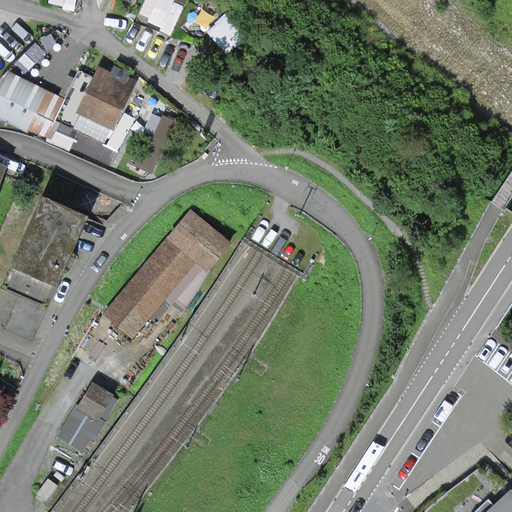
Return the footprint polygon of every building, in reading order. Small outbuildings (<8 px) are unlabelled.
[(111,76),(100,71),(96,79),(81,111),(87,114),(78,132),(80,133),(104,145),(134,82),(127,79),(129,74),(115,67),(111,76)] [(23,80),(7,72),(0,86),(0,119),(43,142),(62,98),(50,92),(23,80)] [(81,111),(96,79),(79,72),(56,121),(78,132),(87,114),(81,111)] [(137,151),(131,164),(152,173),(171,131),(159,125),(145,155),(137,151)] [(118,151),(104,145),(80,133),(72,149),(110,167),(118,151)] [(87,218),(43,199),(4,287),(20,294),(48,306),(64,270),(87,218)] [(229,245),(191,212),(105,315),(133,337),(193,263),(196,260),(208,270),(229,245)] [(33,341),(48,306),(20,294),(5,328),(33,341)] [(115,400),(93,386),(60,438),(82,452),(115,400)] [(48,479),(37,493),(45,500),(56,486),(48,479)] [(511,511),(511,494),(511,493),(495,508),(488,500),(474,511),(511,511)]
